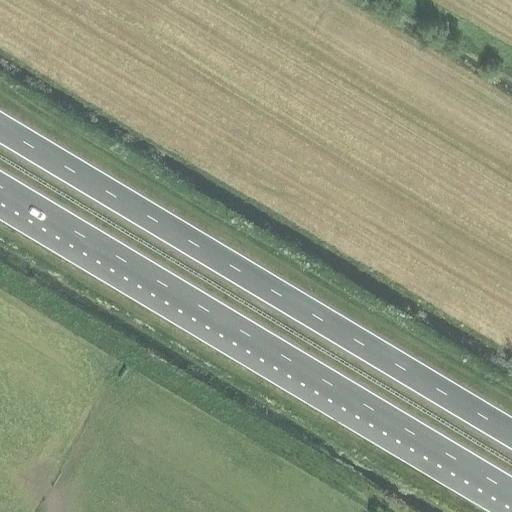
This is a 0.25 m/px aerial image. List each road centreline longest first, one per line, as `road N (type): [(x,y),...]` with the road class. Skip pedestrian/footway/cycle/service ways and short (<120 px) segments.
road 1 (trunk): [(0,188),(511,494)]
road 2 (trunk): [(511,435),(0,129)]
